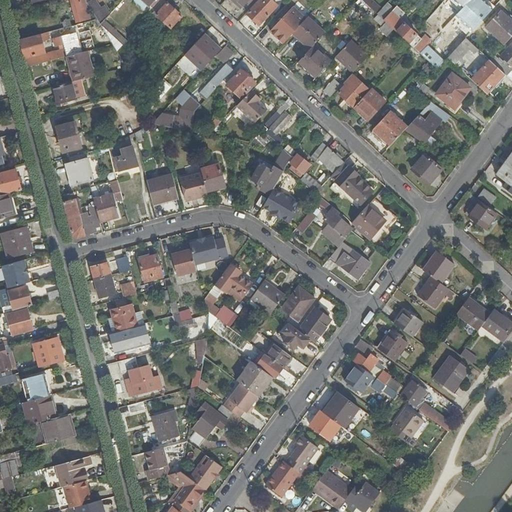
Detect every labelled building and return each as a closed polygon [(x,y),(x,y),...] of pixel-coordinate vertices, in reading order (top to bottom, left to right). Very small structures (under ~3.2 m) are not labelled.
[(85,3),(87,2),(85,0),(65,0),(66,1),(70,0),(77,23),(91,19),(88,8),(81,10),(80,4),(85,3)] [(97,19),(100,24),(105,19),(110,13),(104,5),(101,7),(96,0),(90,0),(90,1),(87,2),(97,19)] [(182,16),(164,0),(145,22),(157,33),(166,24),(171,28),(182,16)] [(229,0),(240,10),(243,7),(235,0),(229,0)] [(277,6),(271,0),(259,0),(249,12),(261,23),(277,6)] [(376,13),(384,20),(395,9),(396,8),(389,2),(382,9),(372,0),(369,0),(366,4),(376,13)] [(478,8),(486,16),(497,5),(490,0),(463,0),(471,8),(469,11),(472,14),(478,8)] [(384,20),(394,30),(412,46),(413,47),(423,37),(405,21),(406,20),(395,9),(384,20)] [(295,31),(302,23),(290,11),(270,31),(282,42),(293,30),(295,31)] [(504,44),(511,35),(511,21),(501,11),(486,27),(504,44)] [(113,44),(117,51),(128,40),(105,19),(100,24),(113,44)] [(323,34),(306,19),(302,23),(295,31),(293,33),(310,49),(323,34)] [(79,29),(77,24),(72,26),(65,28),(47,32),(48,35),(48,37),(79,29)] [(282,42),(283,43),(293,33),(295,31),(293,30),(282,42)] [(20,39),(25,58),(46,53),(42,37),(48,35),(47,32),(20,39)] [(26,61),(28,67),(67,57),(80,53),(76,37),(70,34),(54,38),(56,47),(64,45),(65,49),(49,54),(48,55),(26,61)] [(160,46),(166,39),(161,34),(155,41),(160,46)] [(413,47),(419,53),(431,41),(424,35),(423,37),(413,47)] [(220,48),(209,38),(196,52),(207,62),(220,48)] [(466,38),(448,57),(458,67),(463,62),(460,59),(469,49),(473,54),(478,49),(466,38)] [(336,56),(354,73),(361,65),(368,58),(350,41),(336,56)] [(494,55),(490,60),(505,75),(506,76),(511,69),(511,42),(498,58),(494,55)] [(234,52),(228,46),(219,55),(226,61),(234,52)] [(299,62),(316,78),(331,62),(314,46),(299,62)] [(82,79),(93,76),(87,51),(80,53),(67,57),(74,82),(82,79)] [(438,68),(443,63),(431,51),(426,56),(438,68)] [(490,60),(472,79),(487,94),(505,75),(490,60)] [(202,90),(209,97),(235,69),(228,62),(202,90)] [(242,98),(255,84),(241,70),(227,84),(242,98)] [(470,87),(451,73),(436,95),(455,108),(470,87)] [(348,102),(355,108),(369,92),(352,75),(350,77),(345,83),(347,85),(339,93),(345,99),(348,102)] [(73,82),(77,99),(87,97),(82,79),(74,82),(73,82)] [(146,99),(149,110),(171,87),(163,80),(146,99)] [(325,90),(332,97),(341,86),(335,80),(325,90)] [(73,82),(54,87),(59,104),(77,99),(73,82)] [(416,92),(423,97),(429,89),(423,85),(416,92)] [(185,89),(176,99),(184,106),(183,108),(181,116),(162,113),(153,124),(160,125),(192,131),(195,111),(202,104),(185,89)] [(369,92),(355,108),(368,120),(385,102),(372,89),(369,92)] [(251,90),(228,115),(247,132),(259,119),(250,110),(261,98),(251,90)] [(294,102),(290,98),(286,101),(285,103),(289,107),(294,102)] [(446,123),(450,117),(431,102),(407,128),(406,129),(425,143),(430,136),(441,120),(446,123)] [(272,117),(266,124),(269,127),(266,131),(278,143),(282,139),(277,134),(292,117),(285,111),(289,107),(285,103),(272,117)] [(390,146),(404,131),(406,129),(407,128),(391,112),(374,130),(390,146)] [(82,146),(75,122),(56,127),(63,151),(82,146)] [(390,146),(374,130),(371,133),(388,148),(390,146)] [(437,141),(430,136),(425,143),(431,148),(437,141)] [(317,151),(322,154),(328,147),(323,143),(317,151)] [(123,156),(112,159),(116,174),(139,168),(133,146),(121,149),(123,156)] [(344,163),(328,147),(322,154),(318,159),(335,174),(344,163)] [(292,158),(284,150),(274,167),(264,161),(262,165),(261,164),(252,179),(263,186),(262,189),(271,195),(286,168),(292,158)] [(310,165),(301,157),(304,153),(301,151),(291,163),(292,164),(290,166),(301,175),(310,165)] [(311,159),(316,162),(318,159),(322,154),(317,151),(311,159)] [(442,170),(425,154),(411,170),(429,185),(442,170)] [(93,180),(88,159),(66,165),(72,186),(93,180)] [(511,186),(511,166),(507,162),(497,175),(505,181),(511,186)] [(221,165),(202,170),(202,174),(208,194),(227,188),(221,165)] [(374,190),(349,166),(332,184),(357,207),(374,190)] [(0,195),(9,193),(21,190),(16,170),(0,174),(0,188),(1,192),(0,192),(0,195)] [(208,194),(202,174),(180,180),(186,201),(208,196),(208,194)] [(173,175),(147,182),(153,205),(178,198),(173,175)] [(310,186),(317,194),(328,181),(324,178),(319,184),(317,186),(316,184),(313,182),(310,186)] [(117,202),(123,200),(122,195),(121,195),(118,181),(103,185),(106,196),(113,194),(114,197),(95,202),(96,204),(101,223),(121,218),(117,202)] [(511,186),(505,181),(501,186),(511,193),(511,186)] [(311,206),(302,198),(307,191),(301,185),(298,189),(292,184),(283,196),(289,201),(304,214),(311,206)] [(490,205),(496,198),(484,190),(478,196),(490,205)] [(0,219),(15,215),(9,193),(0,195),(0,219)] [(342,242),(346,238),(344,236),(352,227),(338,215),(340,214),(322,197),(318,202),(331,212),(325,219),(330,223),(322,232),(339,246),(342,242)] [(96,228),(102,227),(101,223),(96,204),(89,206),(91,216),(86,217),(85,214),(83,215),(79,199),(65,203),(73,236),(78,238),(97,233),(96,228)] [(394,221),(371,202),(352,223),(375,243),(394,221)] [(486,229),(497,214),(481,202),(469,217),(486,229)] [(304,219),(296,229),(302,234),(321,211),(315,206),(304,219)] [(32,252),(26,228),(1,234),(8,259),(32,252)] [(199,241),(191,243),(192,249),(196,264),(230,255),(225,238),(216,240),(214,237),(206,239),(199,241)] [(339,246),(330,258),(358,279),(370,263),(342,242),(339,246)] [(196,264),(192,249),(186,251),(181,252),(180,249),(172,251),(178,276),(198,271),(196,264)] [(437,251),(423,270),(432,276),(440,282),(455,263),(437,251)] [(157,255),(147,258),(138,260),(144,283),(163,278),(157,255)] [(120,273),(131,270),(130,265),(128,258),(117,261),(120,273)] [(24,261),(2,267),(8,288),(30,282),(24,261)] [(91,269),(94,280),(111,276),(108,264),(91,269)] [(111,276),(94,280),(99,299),(116,294),(111,276)] [(440,282),(432,276),(417,295),(435,309),(446,294),(449,289),(440,282)] [(285,295),(265,280),(251,299),(271,314),(273,311),(285,295)] [(122,284),(125,297),(137,294),(134,281),(122,284)] [(0,298),(4,313),(7,312),(13,311),(32,306),(27,287),(8,292),(7,288),(0,290),(0,298)] [(299,288),(283,309),(298,320),(314,299),(299,288)] [(50,301),(62,298),(60,289),(50,292),(51,295),(48,295),(50,301)] [(449,289),(446,294),(451,298),(455,293),(449,289)] [(466,301),(457,314),(478,330),(482,325),(490,314),(469,298),(466,301)] [(111,310),(117,330),(134,326),(137,325),(131,304),(111,310)] [(297,330),(314,342),(331,320),(314,307),(297,330)] [(406,309),(394,323),(413,337),(424,322),(406,309)] [(511,323),(494,309),(490,314),(482,325),(504,342),(511,331),(511,323)] [(11,329),(12,335),(33,329),(27,310),(14,313),(13,311),(7,312),(8,315),(7,315),(9,324),(7,327),(8,330),(11,329)] [(181,321),(192,319),(189,310),(179,313),(181,321)] [(304,348),(309,340),(289,325),(283,331),(289,336),(283,343),(293,350),(298,343),(304,348)] [(134,326),(117,330),(122,350),(139,346),(134,326)] [(378,349),(395,361),(409,343),(392,330),(378,349)] [(40,367),(64,361),(58,337),(34,344),(40,367)] [(374,349),(361,339),(356,346),(369,355),(371,354),(374,349)] [(0,371),(10,369),(3,341),(0,342),(0,340),(0,371)] [(275,344),(267,355),(283,367),(291,356),(275,344)] [(465,349),(460,355),(472,364),(477,358),(465,349)] [(258,365),(272,376),(275,378),(283,367),(267,355),(266,354),(258,365)] [(378,360),(371,354),(369,355),(367,360),(359,354),(354,361),(358,364),(369,373),(378,360)] [(469,369),(451,356),(434,379),(453,392),(469,369)] [(137,357),(119,362),(122,372),(113,375),(121,394),(143,386),(136,369),(139,368),(137,357)] [(252,361),(237,381),(242,385),(257,396),(272,376),(258,365),(252,361)] [(373,376),(369,373),(358,364),(346,380),(362,392),(373,376)] [(373,376),(386,385),(391,378),(379,368),(373,376)] [(21,380),(27,402),(50,396),(44,374),(21,380)] [(16,375),(0,378),(0,386),(18,382),(16,375)] [(423,397),(427,392),(412,381),(401,396),(416,407),(419,402),(421,404),(425,399),(423,397)] [(225,407),(233,413),(240,418),(244,412),(246,413),(258,397),(257,396),(242,385),(225,407)] [(332,401),(353,416),(359,408),(338,392),(332,401)] [(27,402),(23,403),(29,425),(31,425),(56,418),(50,396),(27,402)] [(464,412),(446,398),(442,403),(448,407),(447,409),(459,418),(464,412)] [(225,407),(217,401),(213,407),(228,419),(233,413),(225,407)] [(345,428),(353,416),(332,401),(327,407),(330,409),(326,415),(341,426),(345,428)] [(143,402),(129,406),(131,414),(145,410),(143,402)] [(189,436),(188,442),(198,449),(216,425),(222,429),(228,421),(205,403),(199,412),(203,415),(193,428),(196,430),(191,437),(189,436)] [(449,431),(454,425),(425,404),(420,410),(449,431)] [(391,431),(413,447),(417,442),(412,438),(425,421),(407,408),(393,425),(395,426),(391,431)] [(175,411),(154,417),(160,442),(179,437),(175,422),(178,421),(175,411)] [(341,426),(326,415),(321,411),(310,425),(330,440),(341,426)] [(31,425),(37,447),(73,437),(67,415),(56,418),(31,425)] [(300,474),(305,468),(318,449),(301,438),(295,447),(298,449),(287,465),(299,474),(300,474)] [(173,456),(184,458),(187,442),(176,445),(173,456)] [(89,456),(94,455),(92,446),(83,448),(85,457),(89,456)] [(85,457),(83,448),(79,449),(79,450),(67,453),(67,451),(54,455),(56,465),(64,463),(85,457)] [(150,481),(165,477),(171,475),(164,448),(146,453),(150,469),(151,471),(147,472),(150,481)] [(10,454),(0,456),(0,471),(2,480),(15,476),(10,454)] [(43,464),(44,468),(56,465),(54,455),(43,457),(44,464),(43,464)] [(205,490),(222,468),(206,455),(190,477),(205,490)] [(343,459),(338,455),(331,464),(337,468),(343,459)] [(64,463),(70,486),(72,485),(86,481),(83,468),(92,466),(89,456),(85,457),(64,463)] [(287,465),(284,462),(278,470),(279,471),(276,475),(275,475),(266,486),(282,498),(295,479),(299,474),(287,465)] [(304,477),(306,479),(311,472),(305,468),(300,474),(304,477)] [(176,502),(189,511),(205,490),(181,472),(171,475),(165,477),(182,490),(173,503),(176,502)] [(318,495),(338,510),(344,501),(352,491),(325,472),(318,481),(324,486),(318,495)] [(300,483),(304,477),(300,474),(299,474),(295,479),(300,483)] [(92,503),(86,481),(72,485),(78,507),(92,503)] [(315,486),(311,491),(318,495),(324,486),(318,481),(315,486)] [(360,490),(355,487),(352,491),(344,501),(349,505),(347,508),(352,511),(357,506),(365,511),(379,493),(366,483),(360,490)] [(63,487),(69,509),(78,507),(72,485),(70,486),(63,487)] [(69,509),(68,509),(68,511),(104,511),(102,500),(92,503),(78,507),(69,509)] [(189,511),(176,502),(173,503),(168,505),(173,508),(169,511),(189,511)]
